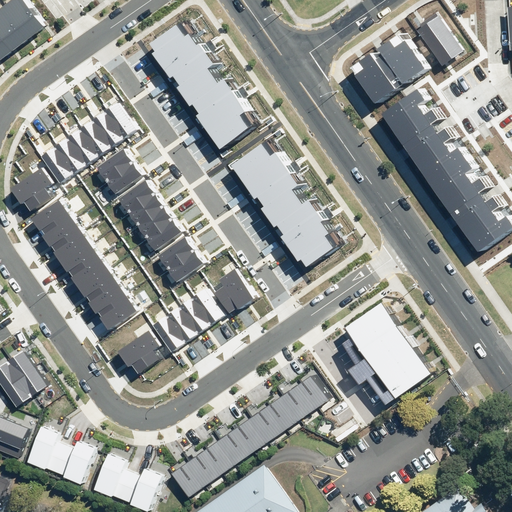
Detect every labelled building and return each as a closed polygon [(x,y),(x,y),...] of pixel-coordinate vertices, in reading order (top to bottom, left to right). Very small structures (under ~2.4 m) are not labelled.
[(53,25),(33,0),(14,0),(10,3),(37,38),(53,25)] [(37,38),(10,3),(0,10),(0,23),(21,50),(37,38)] [(444,12),(424,26),(450,63),(470,49),(444,12)] [(21,50),(0,23),(0,56),(5,62),(21,50)] [(162,53),(229,149),(260,126),(251,115),(257,111),(233,79),(227,82),(218,69),(223,66),(209,44),(207,45),(198,33),(194,35),(187,24),(159,43),(164,51),(162,53)] [(364,73),(363,73),(383,103),(432,69),(413,40),(411,41),(407,35),(387,48),(392,55),(385,60),(380,53),(360,67),(364,73)] [(511,143),(511,92),(505,83),(487,96),(495,107),(484,115),(508,147),(511,143)] [(426,88),(390,114),(486,251),(511,232),(511,211),(501,195),(493,201),(488,192),(495,186),(453,126),(446,132),(440,123),(448,117),(426,88)] [(125,102),(49,157),(68,183),(144,129),(125,102)] [(191,140),(181,148),(187,156),(197,148),(191,140)] [(310,259),(315,266),(342,247),(334,235),(339,231),(318,201),(312,205),(300,187),(307,183),(277,140),(239,166),(306,262),(310,259)] [(103,168),(121,193),(147,175),(129,150),(103,168)] [(19,188),(30,203),(32,202),(38,210),(58,195),(52,187),(59,182),(48,167),(19,188)] [(236,211),(246,225),(237,231),(236,230),(226,237),(244,263),(275,241),(257,216),(255,218),(245,204),(248,202),(240,190),(245,187),(238,177),(232,181),(230,178),(199,200),(216,225),(236,211)] [(151,180),(125,199),(162,250),(188,231),(151,180)] [(66,199),(39,217),(116,328),(143,310),(66,199)] [(119,210),(102,222),(113,236),(130,224),(119,210)] [(165,254),(183,279),(209,261),(191,236),(165,254)] [(229,285),(220,292),(236,312),(244,306),(246,308),(261,297),(240,269),(225,280),(229,285)] [(211,288),(159,325),(178,351),(230,314),(211,288)] [(439,368),(391,300),(356,325),(404,393),(439,368)] [(339,324),(313,342),(329,365),(355,348),(339,324)] [(155,329),(125,349),(137,366),(139,364),(145,373),(166,358),(160,351),(167,346),(155,329)] [(30,347),(15,358),(39,393),(54,383),(30,347)] [(15,358),(0,367),(0,368),(24,403),(39,393),(15,358)] [(353,365),(342,372),(346,378),(336,385),(351,406),(383,384),(368,363),(357,371),(353,365)] [(338,393),(322,371),(306,383),(322,405),(338,393)] [(322,405),(306,383),(290,394),(306,416),(322,405)] [(306,416),(290,394),(275,405),(290,427),(306,416)] [(290,427),(275,405),(259,417),(274,439),(290,427)] [(0,445),(29,456),(41,427),(0,411),(0,445)] [(274,439),(259,417),(243,428),(258,450),(274,439)] [(65,430),(48,423),(33,459),(60,471),(72,442),(62,438),(65,430)] [(258,450),(243,428),(227,440),(243,461),(258,450)] [(81,446),(72,442),(60,471),(87,482),(102,446),(84,438),(81,446)] [(243,461),(227,440),(211,451),(227,473),(243,461)] [(133,457),(116,450),(101,486),(127,497),(139,469),(130,465),(133,457)] [(227,473),(211,451),(195,462),(211,484),(227,473)] [(211,484),(195,462),(179,474),(195,495),(211,484)] [(148,472),(139,469),(127,497),(154,508),(169,472),(151,465),(148,472)] [(301,511),(271,468),(207,511),(301,511)] [(475,511),(459,490),(429,511),(475,511)]
